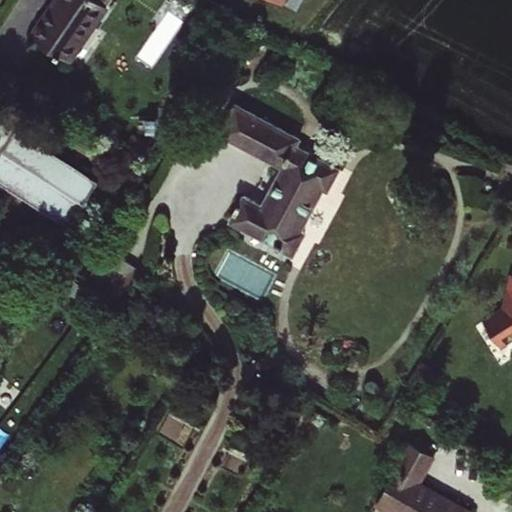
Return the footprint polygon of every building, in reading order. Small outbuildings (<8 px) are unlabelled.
[(57,0),(33,36),(68,61),(107,4),(105,3),(100,0),(57,0)] [(262,205),(244,196),(230,221),(295,254),(305,233),(301,231),(323,188),(329,191),(340,168),(298,145),(301,139),(234,104),(219,133),(282,167),(262,205)] [(17,129),(21,123),(0,109),(0,180),(71,226),(100,181),(17,129)] [(99,277),(123,291),(138,267),(115,252),(99,277)] [(511,275),(504,308),(483,321),(501,349),(511,341),(511,275)] [(418,482),(434,453),(407,438),(390,469),(395,471),(377,503),(394,511),(470,511),(471,511),(418,482)]
